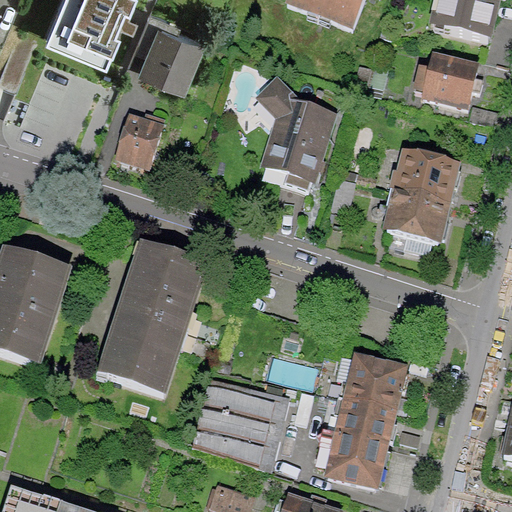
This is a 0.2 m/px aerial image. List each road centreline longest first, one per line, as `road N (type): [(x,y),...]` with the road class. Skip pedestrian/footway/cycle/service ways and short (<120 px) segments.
road 1 (residential): [(0,159),(500,323)]
road 2 (residential): [(448,502),(500,323)]
